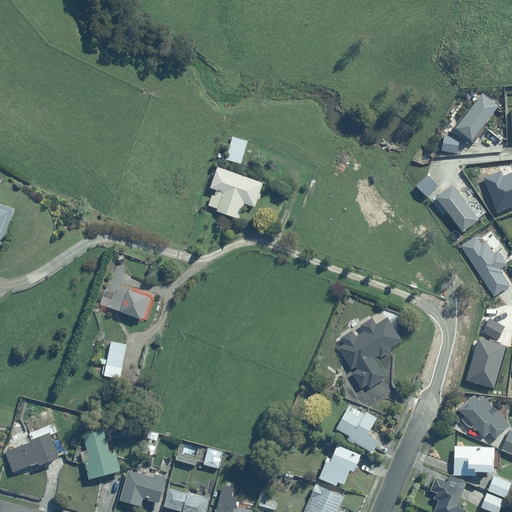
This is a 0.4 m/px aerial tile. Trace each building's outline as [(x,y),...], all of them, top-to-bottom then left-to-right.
[(248,142),(233,138),(227,160),(241,165),(248,142)] [(264,183),(219,167),(211,189),(218,191),(216,196),(213,194),(209,205),(219,209),(218,212),(239,220),(245,204),(256,208),(264,183)] [(0,249),(14,210),(0,205),(0,249)] [(112,300),(109,308),(146,320),(153,299),(121,288),(119,294),(105,289),(102,297),(112,300)] [(403,341),(388,318),(376,325),(372,318),(360,326),(364,332),(356,337),(353,331),(341,339),(345,345),(338,350),(351,370),(356,367),(357,370),(352,374),(361,389),(367,386),(368,389),(387,377),(375,359),(379,356),(381,359),(392,352),(391,349),(403,341)] [(127,346),(102,341),(97,363),(122,368),(127,346)] [(510,427),(483,397),(480,400),(475,395),(459,410),(484,438),(490,433),(497,440),(510,427)] [(363,413),(349,405),(336,429),(349,437),(347,441),(354,445),(355,443),(372,453),(379,441),(369,435),(378,418),(364,411),(363,413)] [(54,423),(29,433),(32,441),(5,452),(14,474),(40,463),(41,466),(62,458),(52,435),(57,433),(54,423)] [(135,430),(123,426),(120,436),(132,439),(135,430)] [(86,462),(91,480),(122,470),(117,453),(110,455),(103,430),(83,436),(88,450),(81,452),(84,463),(86,462)] [(511,432),(510,431),(502,449),(511,453),(511,432)] [(198,447),(182,442),(176,460),(195,466),(198,457),(195,456),(198,447)] [(154,457),(157,446),(146,443),(143,454),(154,457)] [(362,455),(339,446),(337,446),(332,460),(328,458),(320,480),(336,486),(338,482),(345,485),(351,470),(356,472),(362,455)] [(494,473),(495,447),(454,446),(453,477),(477,477),(477,472),(494,473)] [(225,452),(208,448),(203,465),(220,469),(225,452)] [(166,480),(129,471),(122,502),(142,506),(144,499),(160,503),(166,480)] [(511,483),(494,476),(488,490),(505,498),(511,483)] [(466,484),(450,477),(448,484),(437,479),(431,492),(436,494),(434,499),(440,501),(435,511),(466,511),(468,510),(457,506),(466,484)] [(337,511),(343,497),(317,485),(312,496),(311,495),(303,511),(337,511)] [(235,489),(225,486),(216,511),(253,511),(254,511),(237,506),(239,498),(233,497),(235,489)] [(205,511),(209,500),(170,489),(165,507),(184,511),(205,511)] [(270,495),(261,493),(256,510),(263,511),(274,511),(275,507),(267,505),(270,495)] [(499,511),(505,500),(487,493),(481,509),(489,511),(499,511)]
